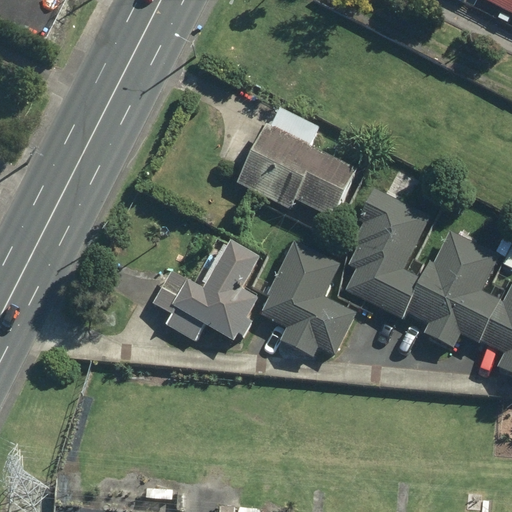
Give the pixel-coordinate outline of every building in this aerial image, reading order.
[(511,19),(511,0),(478,0),(487,5),(486,6),(511,19)] [(270,127),(239,187),(291,216),(296,207),(332,226),(359,177),(270,127)] [(408,318),(425,284),(406,276),(431,223),(374,196),(348,251),(357,255),(348,276),(354,279),(345,296),(405,325),(408,318)] [(273,211),(262,231),(283,242),(294,223),(273,211)] [(425,284),(408,318),(429,328),(423,340),(457,356),(463,343),(481,352),(503,305),(485,297),(502,261),(451,236),(427,285),(425,284)] [(196,345),(197,343),(204,330),(236,348),(240,340),(245,343),(254,328),(250,326),(259,309),(241,298),(261,265),(230,247),(201,295),(186,286),(163,326),(196,345)] [(289,333),(281,345),(315,366),(323,354),(337,363),(360,325),(326,303),(343,276),(301,250),(261,315),(289,333)] [(503,305),(481,352),(501,361),(496,373),(511,380),(511,291),(505,306),(503,305)]
